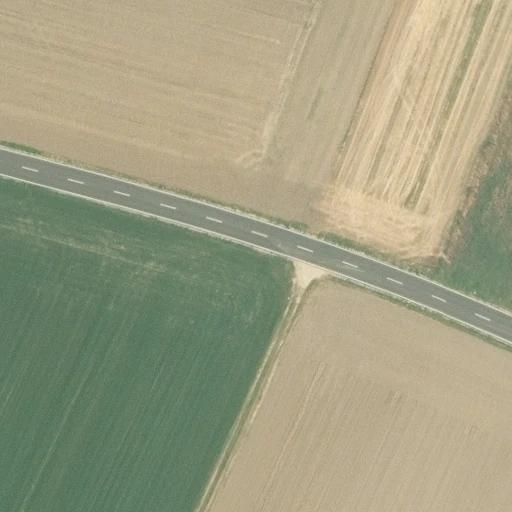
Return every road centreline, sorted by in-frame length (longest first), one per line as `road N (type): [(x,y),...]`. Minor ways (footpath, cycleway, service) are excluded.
road 1 (unclassified): [(511,335),(312,256),(0,164)]
road 2 (track): [(312,256),(210,511)]
